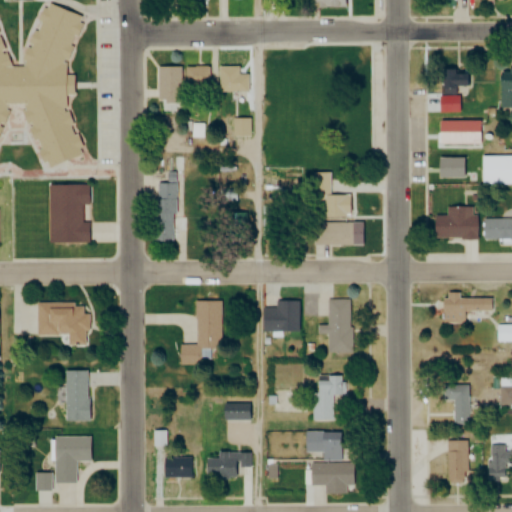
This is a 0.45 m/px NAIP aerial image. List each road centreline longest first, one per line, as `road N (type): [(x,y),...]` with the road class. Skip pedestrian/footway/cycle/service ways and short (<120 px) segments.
road 1 (residential): [(128,0),(133,511)]
road 2 (residential): [(511,270),(0,273)]
road 3 (residential): [(397,0),(399,511)]
road 4 (residential): [(129,33),(511,31)]
